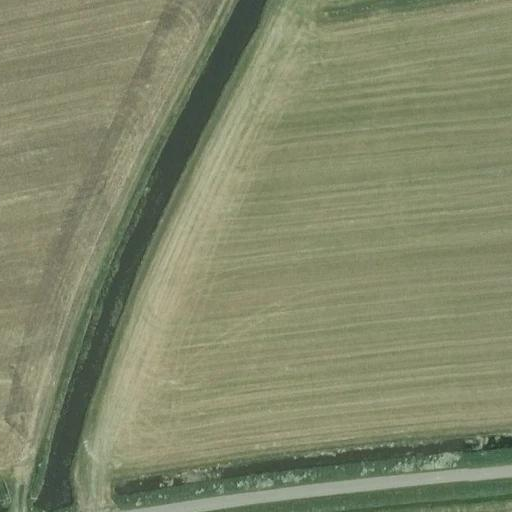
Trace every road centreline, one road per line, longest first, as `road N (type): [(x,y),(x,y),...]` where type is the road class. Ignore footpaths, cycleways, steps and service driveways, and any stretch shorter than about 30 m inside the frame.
road 1 (unknown): [(22,511),(76,304),(222,0)]
road 2 (unclassified): [(178,511),(511,470)]
